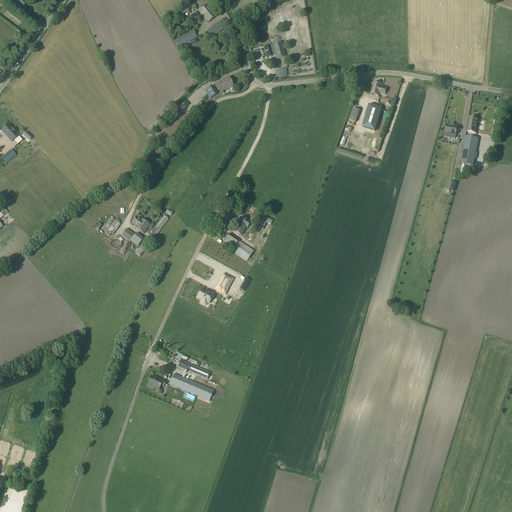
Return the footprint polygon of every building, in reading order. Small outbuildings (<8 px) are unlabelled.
[(24,0),(8,0),(9,0),(22,9),(27,2),(24,0)] [(207,5),(199,11),(208,23),(216,16),(207,5)] [(174,12),(164,17),(166,22),(177,17),(174,12)] [(195,15),(191,18),(197,26),(201,23),(200,22),(202,21),(200,17),(198,19),(195,15)] [(219,22),(207,31),(212,38),(224,29),(219,22)] [(192,30),(174,41),(178,48),(197,37),(192,30)] [(285,57),(281,43),(273,45),(273,46),(270,46),(263,48),(266,58),(273,56),(272,56),(275,55),(277,60),(285,57)] [(221,82),(224,88),(225,91),(233,87),(229,78),(221,82)] [(221,82),(215,85),(218,91),(224,88),(221,82)] [(386,88),(381,86),(382,84),(374,82),(370,93),(378,95),(379,91),(385,93),(384,95),(386,88)] [(211,86),(204,91),(210,99),(217,95),(211,86)] [(370,107),(362,129),(374,133),(382,112),(370,107)] [(353,108),(348,121),(355,123),(360,111),(353,108)] [(465,122),(465,124),(468,125),(467,132),(475,133),(478,119),(469,117),(469,122),(465,122)] [(447,124),(445,133),(459,135),(456,134),(457,126),(454,126),(454,125),(454,124),(453,123),(452,123),(451,123),(450,124),(450,125),(447,124)] [(9,125),(2,131),(11,142),(19,136),(9,125)] [(26,133),(23,136),(29,141),(32,138),(26,133)] [(466,136),(461,163),(473,166),(474,162),(479,162),(479,160),(490,161),(492,145),(478,143),(478,139),(466,136)] [(16,144),(11,149),(21,160),(26,155),(16,144)] [(11,151),(2,159),(6,164),(16,156),(11,151)] [(237,188),(232,197),(236,199),(241,190),(237,188)] [(137,216),(132,223),(137,226),(136,228),(144,233),(150,225),(142,219),(142,220),(137,216)] [(164,216),(148,237),(152,241),(169,219),(164,216)] [(239,224),(235,232),(242,236),(246,227),(247,228),(250,223),(240,218),(238,223),(239,224)] [(113,222),(106,230),(111,234),(118,226),(113,222)] [(128,228),(121,236),(129,242),(130,241),(135,235),(128,228)] [(130,241),(137,247),(143,239),(136,234),(135,235),(130,241)] [(224,241),(226,242),(227,243),(225,247),(231,252),(247,263),(254,251),(228,234),(224,241)] [(126,241),(119,253),(123,255),(130,243),(126,241)] [(201,264),(209,268),(219,245),(209,241),(200,261),(203,262),(201,264)] [(141,244),(135,253),(140,257),(146,248),(141,244)] [(221,253),(216,263),(221,265),(226,256),(221,253)] [(229,286),(232,280),(224,275),(220,281),(229,286)] [(227,290),(218,286),(215,290),(224,295),(227,290)] [(208,304),(213,294),(210,292),(209,294),(202,290),(198,298),(203,301),(202,303),(206,305),(207,303),(208,304)] [(180,361),(177,367),(207,380),(210,373),(180,361)] [(174,374),(170,384),(209,401),(214,391),(174,374)] [(151,376),(147,386),(159,391),(160,386),(163,387),(166,382),(151,376)]
